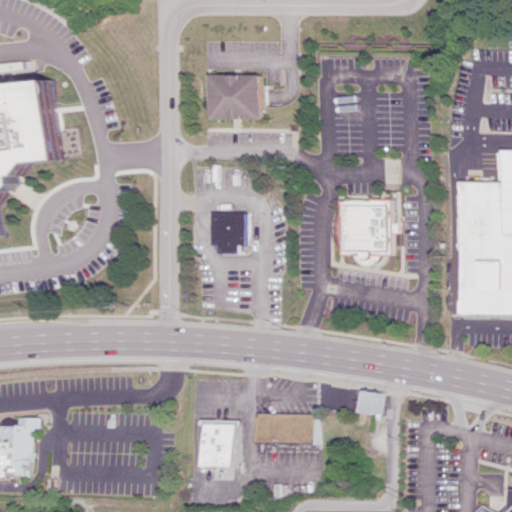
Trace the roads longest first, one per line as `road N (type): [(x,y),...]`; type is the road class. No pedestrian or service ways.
road 1 (residential): [(399,0),(202,5),(177,20),(170,46),(168,336)]
road 2 (primary): [(0,341),(249,341),(390,359),(511,386)]
road 3 (residential): [(390,359),(387,496),(381,504),(310,504)]
